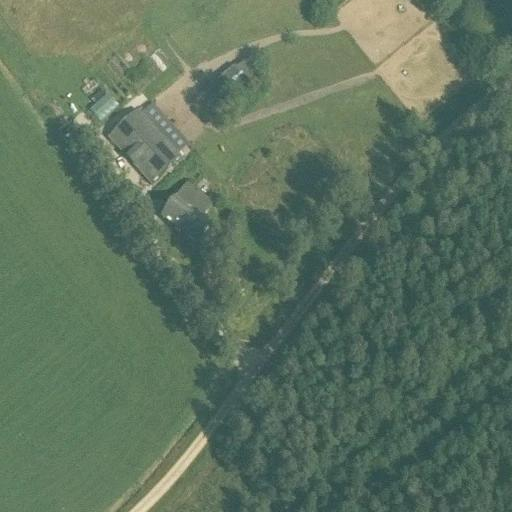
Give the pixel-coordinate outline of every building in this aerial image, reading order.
[(225,106),(249,88),(235,69),(211,88),(225,106)] [(101,94),(82,105),(91,120),(110,109),(101,94)] [(117,152),(150,188),(182,160),(177,155),(170,147),(138,113),(106,141),(117,152)] [(64,118),(53,124),(67,149),(78,143),(64,118)] [(203,221),(214,206),(187,186),(169,212),(164,209),(158,218),(197,246),(211,226),(203,221)]
